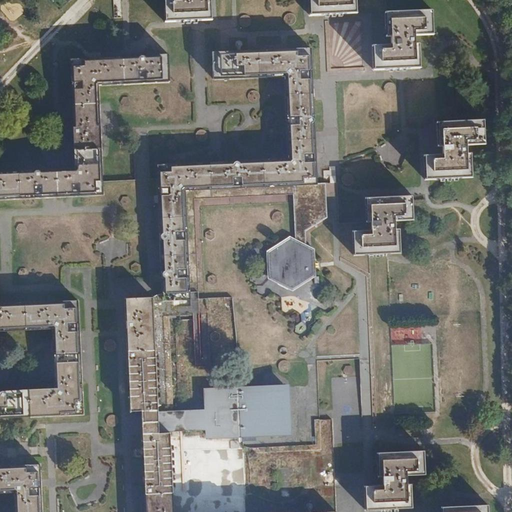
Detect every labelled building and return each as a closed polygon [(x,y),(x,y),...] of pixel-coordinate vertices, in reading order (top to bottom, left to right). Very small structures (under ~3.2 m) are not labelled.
[(165,0),(167,22),(213,21),(212,0),(165,0)] [(310,0),(311,16),(357,14),(356,0),(310,0)] [(361,0),(361,11),(385,11),(385,0),(375,0),(374,0),(361,0)] [(415,36),(434,35),(433,11),(386,13),(387,37),(391,37),(392,45),(374,46),(375,70),(420,68),(419,44),(415,44),(415,36)] [(312,49),(213,53),(214,80),(285,77),(288,159),(160,165),(166,301),(193,300),(188,191),(318,185),(312,49)] [(169,83),(168,56),(70,60),(75,169),(19,172),(20,200),(103,196),(99,86),(169,83)] [(426,180),(439,180),(473,179),(472,154),(467,154),(467,146),(485,145),(484,120),(438,122),(439,147),(443,147),(443,155),(426,156),(426,180)] [(0,200),(20,200),(19,172),(0,173),(0,331),(51,330),(54,389),(0,391),(0,418),(83,415),(80,361),(78,306),(78,301),(0,304),(0,200)] [(324,193),(305,194),(306,223),(312,226),(325,218),(324,193)] [(354,256),(369,255),(401,254),(400,230),(395,230),(395,222),(414,221),(413,196),(366,198),(367,222),(371,223),(372,231),(353,232),(354,256)] [(291,239),(277,248),(276,255),(270,259),(271,274),(278,278),(279,283),(288,289),(316,271),(316,261),(312,260),(313,257),(306,253),(306,244),(300,244),(291,239)] [(131,353),(158,351),(155,299),(128,300),(131,353)] [(209,364),(208,316),(183,316),(184,332),(196,331),(197,365),(209,364)] [(149,494),(175,493),(173,434),(162,434),(158,351),(131,353),(134,412),(145,412),(149,494)] [(288,386),(211,389),(212,437),(290,434),(288,386)] [(199,432),(200,412),(187,411),(186,431),(199,432)] [(406,476),(425,476),(424,451),(378,453),(379,477),(383,477),(384,486),(367,486),(368,510),(380,510),(412,509),(411,485),(406,485),(406,476)] [(0,493),(14,493),(14,511),(41,511),(39,465),(0,466),(0,493)] [(176,511),(175,493),(149,494),(149,511),(176,511)]
